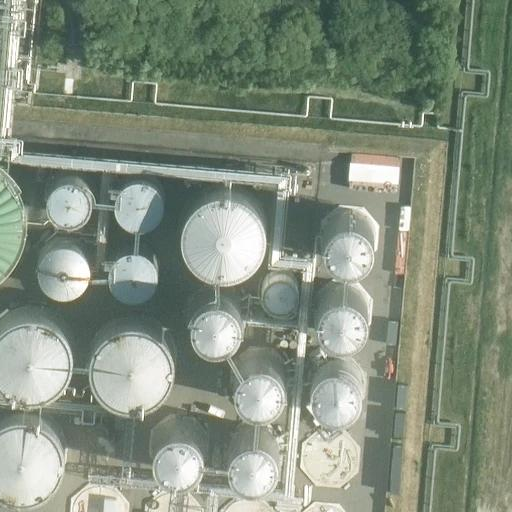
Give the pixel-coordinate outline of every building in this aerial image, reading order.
[(0,272),(3,271),(11,263),(17,253),(23,243),(26,232),(28,220),(27,209),(25,197),(21,186),(16,176),(8,167),(0,159),(0,272)] [(74,169),(70,169),(67,169),(63,170),(59,171),(56,173),(53,175),(50,178),(48,181),(47,185),(46,189),(45,192),(45,196),(46,200),(47,204),(49,207),(51,210),(54,213),(57,215),(60,217),(64,218),(68,219),(72,219),(76,218),(79,217),(83,215),(86,213),(89,211),(91,208),(93,204),(94,201),(95,197),(95,193),(95,189),(94,186),(92,182),(90,179),(88,176),(85,173),(82,171),(78,170),(74,169)] [(120,181),(118,183),(116,186),(115,189),(113,193),(113,196),(113,199),(113,203),(114,206),(115,209),(116,213),(118,215),(120,218),(123,220),(126,222),(129,224),(132,225),(135,226),(139,226),(142,226),(146,225),(149,224),(152,223),(155,221),(158,219),(160,216),(162,214),(164,211),(165,208),(166,204),(166,201),(166,197),(166,194),(165,191),(164,187),(162,184),(160,182),(157,179),(155,177),(152,175),(149,174),(145,173),(142,173),(138,172),(135,173),(132,174),(128,175),(125,176),(123,178),(120,181)] [(204,191),(199,194),(194,198),(190,203),(186,209),(184,215),(182,221),(181,227),(182,234),(183,240),(185,246),(188,252),(192,257),(197,261),(202,265),(208,268),(214,270),(220,271),(227,271),(233,271),(239,269),(245,266),(250,263),(255,259),(259,254),(263,248),(265,242),(267,236),(268,230),(267,223),(266,217),(264,211),(261,205),(257,200),(252,196),(247,192),(241,189),(235,187),(229,186),(222,186),(216,186),(210,188),(204,191)] [(42,249),(39,253),(37,259),(37,264),(37,269),(39,274),(41,279),(45,283),(49,287),(53,289),(58,291),(64,292),(69,291),(74,290),(79,287),(83,284),(87,280),(89,275),(91,270),(92,265),(91,259),(90,254),(87,250),(84,245),(80,242),(75,239),(70,238),(65,237),(59,237),(54,239),(49,241),(45,245),(42,249)] [(125,296),(130,297),(136,297),(142,296),(147,294),(151,291),(155,287),(158,282),(160,276),(161,271),(160,265),(159,260),(156,255),(152,251),(148,247),(142,245),(137,244),(131,243),(126,245),(120,247),(116,250),(112,254),(109,259),(107,264),(107,270),(107,276),(109,281),(111,286),(115,290),(120,294),(125,296)] [(266,303),(269,306),(273,308),(277,309),(282,309),(286,309),(290,307),(294,304),(297,301),(299,297),(300,293),(301,288),(300,284),(298,280),(296,276),(292,273),(288,271),(284,270),(280,269),(275,270),(271,272),(267,274),(264,278),(262,281),(261,286),(261,290),(261,295),(263,299),(266,303)] [(73,362),(74,356),(75,350),(74,344),(73,338),(71,332),(68,327),(64,322),(60,318),(55,314),(50,311),(44,309),(38,308),(32,307),(26,308),(20,309),(14,311),(9,314),(4,318),(0,321),(0,378),(4,382),(9,386),(14,389),(20,391),(26,392),(32,392),(38,392),(44,391),(50,389),(55,386),(60,382),(64,378),(68,373),(71,368),(73,362)] [(164,388),(168,383),(171,378),(173,373),(175,367),(176,361),(175,355),(174,349),(173,343),(170,337),(167,332),(162,328),(158,324),(153,321),(147,319),(141,317),(135,316),(129,316),(123,317),(117,319),(112,322),(107,325),(102,329),(98,334),(95,339),(93,345),(91,351),(90,357),(91,363),(92,369),(93,375),(96,380),(99,385),(104,390),(108,393),(113,397),(119,399),(125,401),(131,401),(137,401),(143,400),(149,398),(154,396),(159,392),(164,388)] [(286,396),(316,377),(295,342),(264,361),(286,396)] [(188,467),(191,456),(221,465),(234,421),(187,407),(171,461),(188,467)] [(57,480),(60,476),(63,471),(65,466),(66,461),(67,455),(67,450),(66,445),(65,439),(62,434),(60,430),(56,425),(53,421),(48,418),(44,415),(39,413),(33,412),(28,411),(22,411),(17,411),(12,413),(7,414),(2,417),(0,418),(0,488),(3,490),(7,492),(13,494),(18,495),(23,496),(29,496),(34,495),(39,493),(44,491),(49,488),(53,484),(57,480)] [(265,427),(270,464),(305,460),(301,423),(265,427)] [(37,511),(38,499),(2,498),(1,511),(37,511)]
